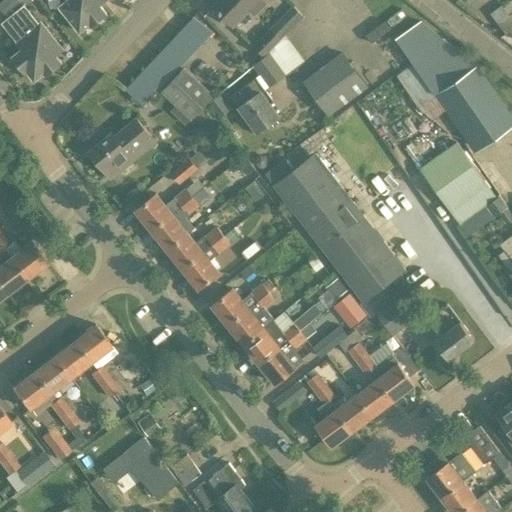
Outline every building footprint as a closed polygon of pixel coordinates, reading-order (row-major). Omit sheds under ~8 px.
[(10,12),(22,0),(21,0),(5,0),(2,4),(10,12)] [(67,0),(59,7),(80,32),(89,25),(91,26),(107,14),(97,2),(100,0),(101,0),(102,1),(102,0),(67,0)] [(254,14),(264,4),(260,0),(220,0),(214,7),(232,26),(249,9),(254,14)] [(505,33),(509,31),(510,31),(511,29),(511,13),(510,15),(501,4),(490,13),(505,33)] [(3,24),(23,49),(12,57),(25,73),(27,71),(35,81),(44,73),(46,75),(61,62),(51,49),(58,44),(41,23),(38,25),(24,7),(3,24)] [(291,8),(270,29),(281,39),(302,18),(291,8)] [(182,30),(199,47),(212,33),(193,18),(182,30)] [(397,39),(414,63),(435,94),(476,66),(420,22),(397,39)] [(282,39),(281,39),(270,29),(253,47),(264,57),(265,57),(282,39)] [(171,42),(188,59),(199,47),(182,30),(171,42)] [(159,54),(177,71),(188,59),(171,42),(159,54)] [(269,88),(286,75),(270,53),(265,57),(264,57),(252,66),(269,88)] [(148,66),(166,83),(177,71),(159,54),(148,66)] [(329,115),(366,87),(342,54),(304,82),(329,115)] [(444,111),(451,120),(452,119),(475,153),(511,127),(511,115),(477,65),(476,66),(435,94),(434,95),(446,110),(444,111)] [(137,78),(155,95),(166,83),(148,66),(137,78)] [(191,120),(214,96),(184,67),(161,91),(191,120)] [(155,95),(137,78),(130,85),(126,90),(144,107),(148,102),(155,95)] [(257,131),(278,116),(269,104),(273,101),(256,78),(232,96),(240,107),(239,108),(257,131)] [(231,109),(219,93),(206,104),(217,120),(231,109)] [(112,133),(89,152),(110,179),(133,161),(156,142),(137,119),(115,136),(112,133)] [(420,169),(459,224),(486,205),(497,197),(496,197),(458,142),(420,169)] [(310,232),(353,202),(315,153),(292,171),(284,160),(264,175),(272,186),(274,185),(310,232)] [(180,184),(198,170),(189,158),(171,173),(180,184)] [(171,214),(180,206),(192,197),(185,188),(173,198),(174,198),(165,206),(156,194),(137,210),(152,229),(171,214)] [(499,195),(496,197),(497,197),(486,205),(494,217),(507,207),(499,195)] [(200,206),(192,197),(180,206),(188,215),(200,206)] [(15,198),(2,207),(16,224),(28,216),(15,198)] [(366,300),(377,314),(393,336),(415,319),(398,298),(388,283),(405,270),(353,202),(310,232),(363,302),(366,300)] [(178,223),(188,215),(180,206),(171,214),(152,229),(168,249),(187,233),(178,223)] [(168,249),(183,268),(224,236),(217,227),(195,243),(187,233),(168,249)] [(8,244),(0,233),(0,251),(4,249),(9,245),(8,244)] [(511,275),(511,235),(500,245),(504,250),(499,254),(511,271),(511,274),(511,275)] [(224,236),(183,268),(199,288),(218,273),(209,261),(219,254),(230,245),(224,236)] [(9,257),(26,279),(47,263),(30,241),(19,249),(13,240),(8,244),(9,245),(4,249),(9,257)] [(0,286),(6,294),(26,279),(9,257),(4,249),(0,251),(0,286)] [(340,277),(320,295),(329,305),(349,288),(340,277)] [(213,305),(229,324),(248,309),(248,310),(258,302),(266,295),(269,292),(261,282),(240,299),(232,289),(213,305)] [(352,327),(370,313),(352,291),(335,304),(352,327)] [(248,309),(229,324),(244,344),(263,328),(274,320),(273,319),(274,319),(265,308),(275,300),(269,292),(266,295),(258,302),(248,310),(248,309)] [(312,331),(326,309),(312,301),(299,323),(312,331)] [(460,322),(448,332),(431,310),(419,320),(448,360),(473,340),(460,322)] [(244,344),(260,363),(279,348),(289,340),(300,331),(293,322),(282,330),(274,320),(263,328),(244,344)] [(94,324),(73,340),(90,362),(111,346),(94,324)] [(321,358),(347,336),(339,326),(312,348),(321,358)] [(307,340),(300,331),(289,340),(296,348),(307,340)] [(69,378),(90,362),(73,340),(53,356),(69,378)] [(295,349),(296,348),(289,340),(279,348),(260,363),(276,383),(304,360),(295,349)] [(362,357),(367,353),(359,342),(347,351),(358,364),(363,360),(362,357)] [(378,379),(394,401),(415,385),(399,363),(392,354),(376,366),(367,353),(362,357),(363,360),(358,364),(366,375),(371,371),(377,379),(378,379)] [(53,356),(32,371),(49,393),(69,378),(53,356)] [(101,365),(90,373),(109,397),(119,389),(101,365)] [(55,401),(49,393),(32,371),(11,387),(34,417),(50,405),(55,401)] [(322,391),(327,387),(318,374),(307,382),(315,392),(320,388),(322,391)] [(373,416),(394,401),(378,379),(377,379),(357,394),(373,416)] [(273,402),(281,411),(306,390),(298,381),(273,402)] [(315,426),(331,447),(352,431),(336,410),(329,400),(334,397),(327,387),(322,391),(320,388),(315,392),(323,404),(317,408),(324,419),(315,426)] [(373,416),(357,394),(336,410),(352,431),(373,416)] [(50,405),(59,417),(70,409),(60,397),(55,401),(50,405)] [(511,400),(495,414),(506,428),(496,435),(511,455),(511,400)] [(0,408),(0,430),(11,422),(0,408)] [(68,429),(79,421),(70,409),(59,417),(68,429)] [(56,456),(67,447),(54,431),(43,440),(56,456)] [(0,460),(4,457),(6,460),(11,456),(1,442),(0,442),(0,460)] [(478,452),(486,463),(500,453),(492,442),(478,452)] [(170,490),(144,456),(135,444),(102,469),(112,483),(132,468),(156,500),(170,490)] [(448,462),(427,479),(441,498),(463,481),(476,471),(461,452),(448,462)] [(184,486),(201,474),(188,454),(171,466),(184,486)] [(19,466),(11,456),(6,460),(4,457),(0,460),(0,463),(8,474),(19,466)] [(507,476),(511,472),(511,468),(506,460),(499,466),(507,476)] [(38,476),(28,462),(15,472),(25,485),(26,485),(38,476)] [(204,483),(203,482),(194,489),(207,506),(216,499),(225,511),(248,511),(254,508),(239,490),(245,485),(229,463),(204,483)] [(441,498),(452,511),(459,511),(476,499),(463,481),(441,498)] [(476,499),(459,511),(498,511),(502,510),(488,491),(476,499)]
